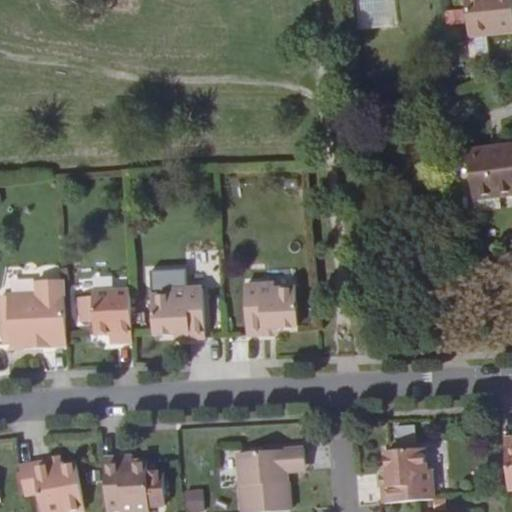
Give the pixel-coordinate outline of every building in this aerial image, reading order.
[(511,0),(466,0),(467,36),(511,34),(511,0)] [(511,144),(466,150),(473,199),(498,196),(511,194),(511,144)] [(498,196),(473,199),(475,211),(500,208),(498,196)] [(187,270),(187,285),(206,285),(206,270),(187,270)] [(64,286),(63,281),(36,282),(37,295),(7,297),(10,346),(42,344),(42,339),(51,338),(51,347),(67,346),(66,343),(66,337),(66,331),(66,326),(65,320),(65,315),(65,309),(64,303),(64,297),(64,292),(64,286)] [(263,329),(299,328),(296,289),(275,290),(274,285),(245,287),(247,336),(263,335),(263,329)] [(152,297),(154,335),(175,334),(189,333),(189,339),(205,338),(203,289),(173,290),(173,296),(152,297)] [(130,291),(93,293),(93,297),(80,297),(82,322),(94,321),(95,335),(116,334),(117,343),(132,342),(130,291)] [(145,314),(132,315),(133,324),(145,324),(145,314)] [(67,346),(51,347),(51,338),(42,339),(42,344),(10,346),(10,350),(67,347),(67,346)] [(283,511),(288,511),(291,511),(289,483),(280,484),(279,467),(305,464),(304,449),(238,454),(242,511),(283,511)] [(383,488),(384,504),(389,504),(395,503),(401,503),(406,502),(412,502),(418,501),(423,501),(429,500),(433,500),(431,470),(426,470),(424,449),(386,452),(389,487),(383,488)] [(22,467),(20,467),(20,470),(21,475),(22,481),(23,486),(24,491),(25,495),(38,492),(41,511),(72,511),(84,510),(76,464),(51,468),(50,461),(22,467)] [(119,463),(104,464),(104,468),(104,473),(105,479),(105,484),(105,490),(106,496),(106,502),(107,507),(106,511),(121,510),(120,511),(149,511),(147,462),(132,463),(132,467),(119,467),(119,463)] [(279,467),(280,484),(289,483),(288,474),(306,472),(305,464),(279,467)] [(203,511),(203,490),(185,490),(185,511),(203,511)]
